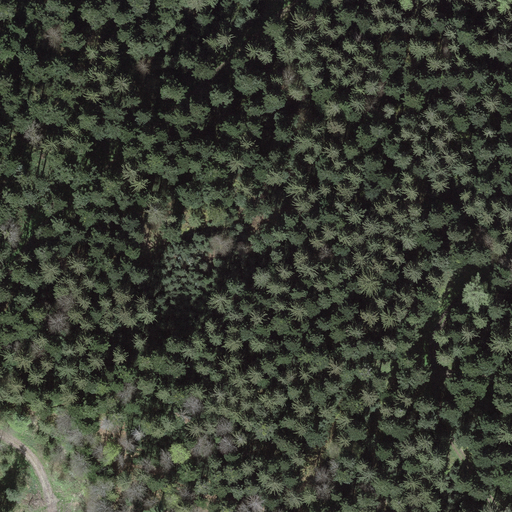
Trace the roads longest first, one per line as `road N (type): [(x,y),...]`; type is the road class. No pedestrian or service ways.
road 1 (track): [(0,281),(35,232),(258,32),(307,0)]
road 2 (track): [(511,250),(441,319),(427,361),(436,408),(496,511)]
